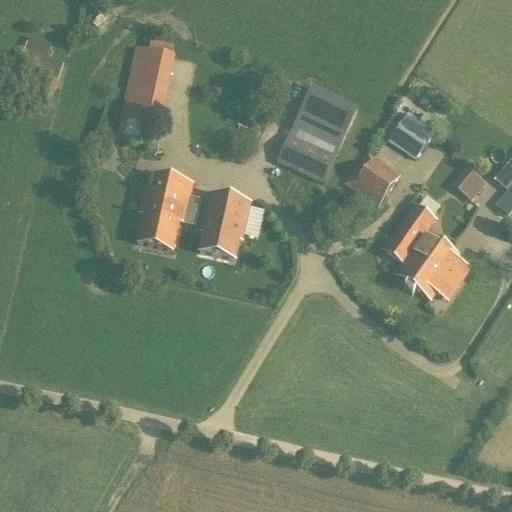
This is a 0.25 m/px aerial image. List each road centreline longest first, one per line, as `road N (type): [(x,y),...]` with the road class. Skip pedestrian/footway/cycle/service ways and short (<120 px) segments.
road 1 (unclassified): [(264,447),(0,388)]
road 2 (track): [(511,499),(264,447)]
